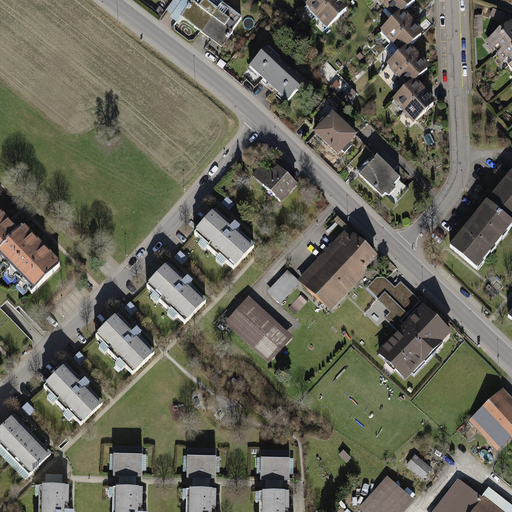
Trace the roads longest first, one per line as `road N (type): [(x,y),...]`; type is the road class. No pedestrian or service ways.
road 1 (residential): [(0,397),(155,244),(262,120)]
road 2 (residential): [(399,251),(458,179),(455,0)]
road 3 (residential): [(262,120),(109,0)]
road 4 (residential): [(399,251),(262,120)]
road 5 (residential): [(511,364),(399,251)]
